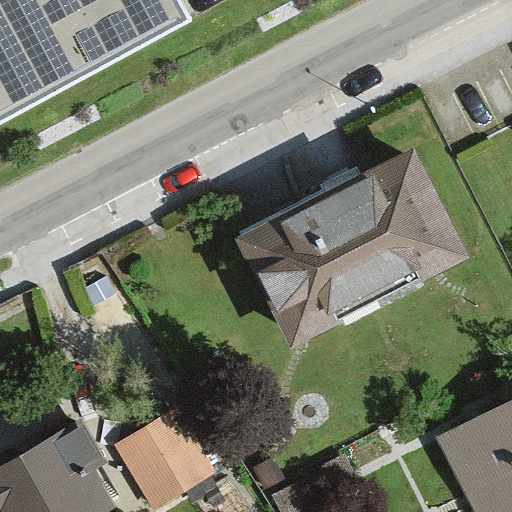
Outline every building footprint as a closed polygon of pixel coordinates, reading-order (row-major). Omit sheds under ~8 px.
[(0,0),(0,112),(199,3),(197,0),(0,0)] [(417,138),(237,225),(291,335),(471,248),(417,138)] [(511,511),(511,396),(437,435),(477,511),(511,511)] [(188,402),(118,442),(156,509),(226,469),(188,402)] [(122,511),(72,420),(0,459),(0,511),(122,511)]
